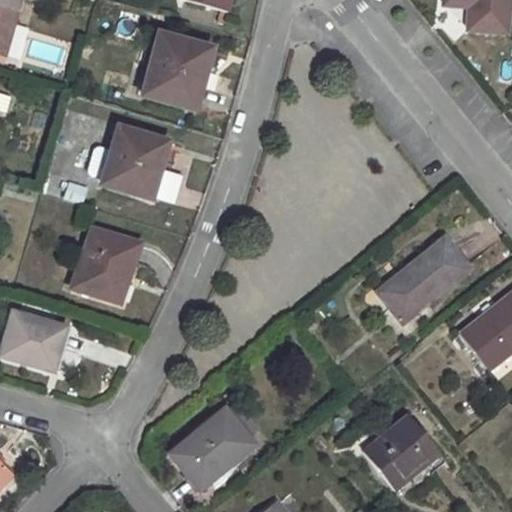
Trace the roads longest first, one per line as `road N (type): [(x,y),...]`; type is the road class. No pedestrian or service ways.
road 1 (residential): [(97,444),(173,327),(250,134),(278,0)]
road 2 (residential): [(511,204),(351,0)]
